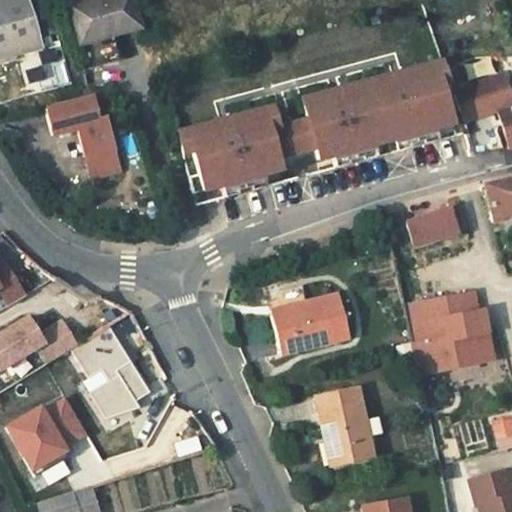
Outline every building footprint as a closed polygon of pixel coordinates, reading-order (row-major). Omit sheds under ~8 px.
[(0,0),(0,57),(15,53),(37,47),(38,46),(25,0),(0,0)] [(132,0),(82,0),(67,4),(78,44),(139,28),(132,0)] [(84,48),(88,66),(115,60),(110,42),(84,48)] [(37,47),(15,53),(19,66),(40,59),(37,47)] [(453,91),(444,61),(303,100),(308,120),(316,148),(320,160),(333,157),(376,145),(396,140),(437,128),(462,121),(453,91)] [(453,91),(462,121),(497,110),(511,107),(511,100),(503,76),(453,91)] [(88,96),(45,109),(53,136),(77,129),(93,179),(118,171),(103,119),(95,121),(88,96)] [(511,107),(497,110),(510,147),(511,146),(511,107)] [(188,154),(196,152),(207,191),(224,186),(265,175),(282,171),(279,158),(271,130),(280,128),(274,108),(182,133),(188,154)] [(271,130),(279,158),(316,148),(308,120),(280,128),(271,130)] [(437,128),(396,140),(399,151),(440,139),(437,128)] [(376,145),(333,157),(336,168),(379,156),(376,145)] [(265,175),(224,186),(227,197),(244,192),(268,186),(265,175)] [(511,178),(482,187),(492,223),(511,218),(511,178)] [(447,210),(406,223),(414,247),(455,233),(447,210)] [(0,293),(8,306),(23,296),(3,262),(0,264),(0,293)] [(471,293),(466,294),(470,313),(476,312),(471,293)] [(470,313),(466,294),(402,305),(419,375),(475,364),(472,350),(490,347),(483,311),(476,312),(470,313)] [(336,295),(303,303),(304,308),(269,316),(278,354),(347,338),(336,295)] [(304,308),(303,303),(268,311),(269,316),(304,308)] [(0,368),(36,347),(46,364),(69,351),(77,346),(62,323),(40,336),(28,317),(0,333),(0,368)] [(109,381),(87,394),(103,419),(138,408),(134,401),(148,393),(110,330),(108,327),(77,346),(69,351),(86,379),(102,369),(109,381)] [(492,360),(490,347),(472,350),(475,364),(492,360)] [(102,369),(86,379),(80,383),(87,394),(109,381),(102,369)] [(312,397),(320,430),(325,429),(333,465),(372,456),(356,387),(312,397)] [(85,434),(65,400),(42,413),(39,408),(5,427),(33,476),(40,473),(61,460),(67,457),(59,442),(67,437),(70,442),(85,434)] [(511,425),(509,415),(488,420),(496,452),(511,447),(511,425)] [(325,429),(320,430),(328,466),(333,465),(325,429)] [(61,460),(40,473),(47,485),(69,473),(61,460)] [(511,511),(511,488),(507,470),(469,481),(476,507),(478,506),(479,511),(511,511)] [(94,511),(87,487),(70,492),(76,511),(94,511)] [(37,511),(76,511),(70,492),(35,504),(37,511)] [(361,506),(362,511),(406,511),(404,499),(361,506)]
